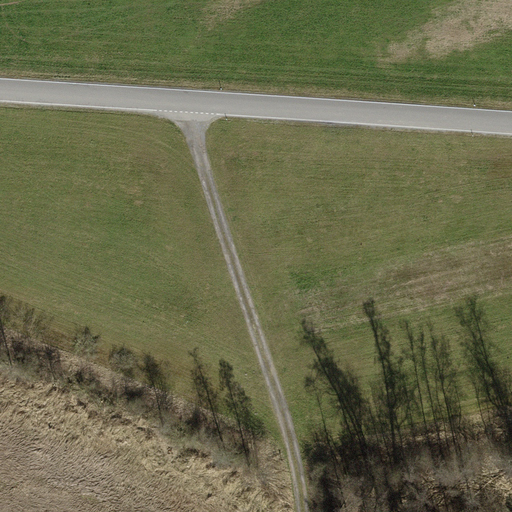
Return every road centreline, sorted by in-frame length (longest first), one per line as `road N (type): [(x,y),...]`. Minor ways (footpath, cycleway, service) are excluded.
road 1 (tertiary): [(511,109),(0,78)]
road 2 (track): [(179,90),(279,395),(305,511)]
